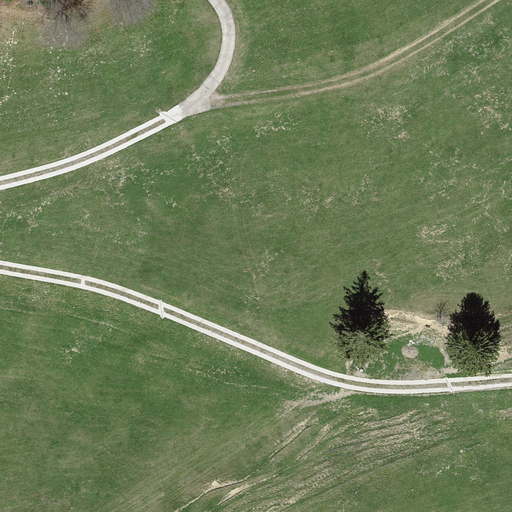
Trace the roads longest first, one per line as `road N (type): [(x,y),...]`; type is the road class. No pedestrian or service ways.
road 1 (track): [(511,384),(359,390),(120,305),(0,275)]
road 2 (track): [(0,192),(109,165),(202,105),(230,60),(225,16),(206,0)]
